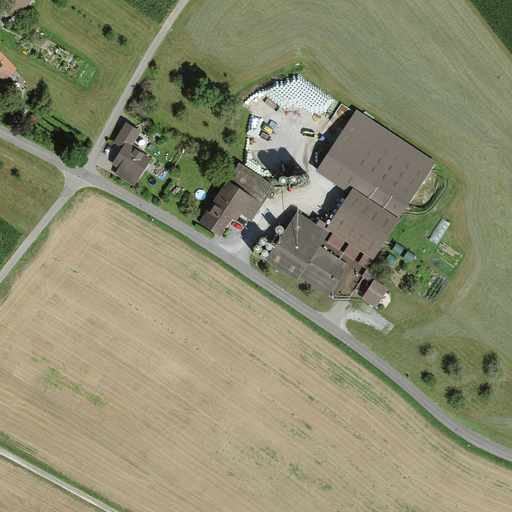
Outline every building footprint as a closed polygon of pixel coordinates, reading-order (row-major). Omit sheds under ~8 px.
[(9,0),(20,9),(28,0),(9,0)] [(0,81),(8,74),(0,64),(0,81)] [(432,162),(358,115),(325,167),(399,214),(432,162)] [(120,124),(107,143),(120,151),(109,168),(134,184),(150,159),(129,146),(139,129),(126,121),(123,126),(120,124)] [(239,163),(199,223),(217,234),(227,219),(232,222),(238,212),(250,220),(273,186),(239,163)] [(291,186),(294,186),(295,185),(296,184),(296,182),(296,181),(296,179),(295,178),(293,177),(292,177),(290,178),(289,178),(288,180),(287,182),(288,183),(289,185),(290,186),(291,186)] [(280,187),(282,187),(283,186),(284,185),(285,183),(285,182),(284,180),(283,179),(282,178),(280,178),(278,178),(277,179),(276,180),(276,183),(276,184),(277,186),(278,186),(280,187)] [(351,191),(329,225),(371,252),(393,218),(351,191)] [(296,214),(266,258),(295,278),(299,271),(329,292),(346,266),(316,246),(325,234),(296,214)] [(268,249),(270,248),(271,248),(272,246),(273,245),(273,244),(272,242),(271,241),(270,241),(269,240),(267,241),(266,241),(265,243),(264,245),(265,246),(266,247),(267,248),(268,249)] [(262,256),(264,256),(266,255),(267,254),(267,253),(267,251),(267,250),(266,249),(264,248),(263,248),(261,248),(260,249),(259,250),(259,252),(259,254),(260,255),(261,256),(262,256)] [(385,288),(372,279),(362,294),(376,303),(385,288)]
